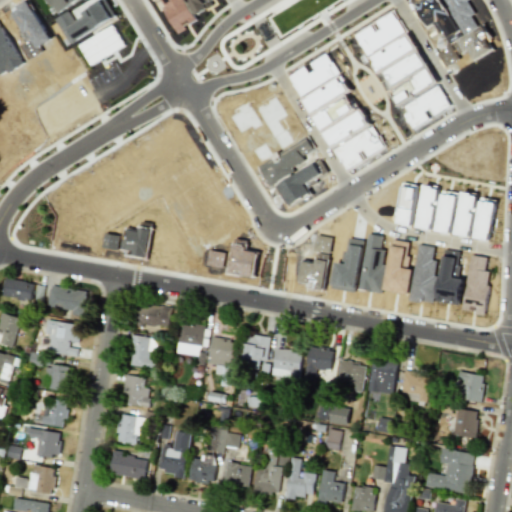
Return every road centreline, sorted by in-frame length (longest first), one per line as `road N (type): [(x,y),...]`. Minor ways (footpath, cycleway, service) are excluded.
road 1 (residential): [(129,0),(278,231),(456,127),(511,113)]
road 2 (residential): [(511,346),(0,253)]
road 3 (residential): [(493,0),(511,43),(510,346)]
road 4 (residential): [(121,277),(82,511)]
road 5 (residential): [(182,86),(22,185),(0,219)]
road 6 (residential): [(187,94),(249,77),(378,0)]
